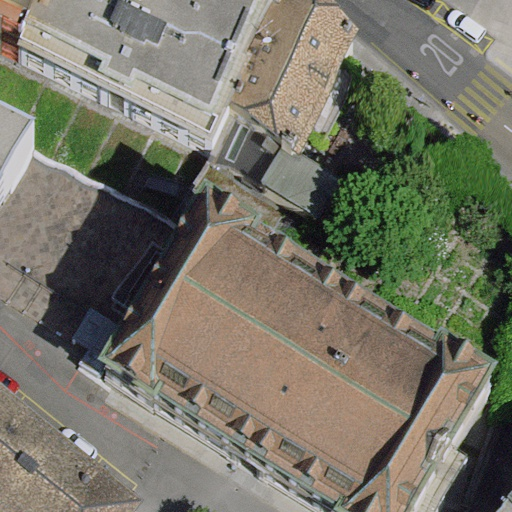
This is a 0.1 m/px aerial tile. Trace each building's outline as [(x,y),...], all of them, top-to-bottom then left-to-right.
[(0,0),(0,53),(24,66),(54,0),(0,0)] [(54,0),(24,66),(214,160),(218,162),(233,129),(251,95),(245,92),(279,35),(207,0),(54,0)] [(279,35),(245,92),(251,95),(233,129),(296,166),(344,82),(354,65),(328,42),(302,19),(292,12),(279,35)] [(0,142),(29,157),(185,208),(214,160),(24,66),(0,53),(0,142)] [(338,193),(296,166),(233,129),(218,162),(215,168),(318,229),(338,193)] [(0,207),(29,157),(0,142),(0,207)] [(229,313),(202,329),(181,354),(156,393),(139,428),(231,486),(272,511),(400,511),(401,511),(411,427),(229,313)] [(0,406),(0,511),(1,511),(134,511),(135,511),(0,406)]
